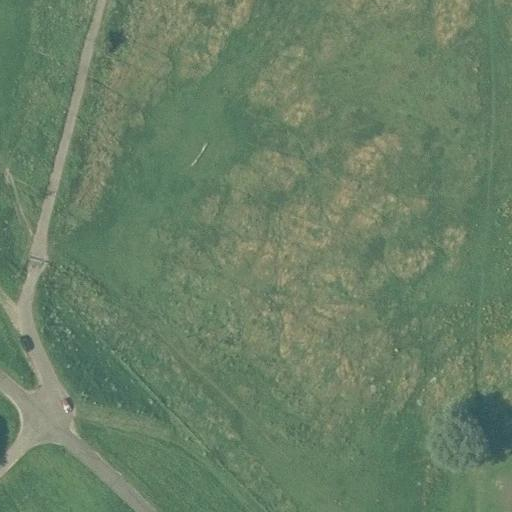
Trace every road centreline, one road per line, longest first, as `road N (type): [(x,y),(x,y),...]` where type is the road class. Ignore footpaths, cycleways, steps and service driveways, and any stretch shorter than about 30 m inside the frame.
road 1 (track): [(45,421),(57,401),(34,339),(29,297),(99,0)]
road 2 (unclassified): [(146,511),(45,421)]
